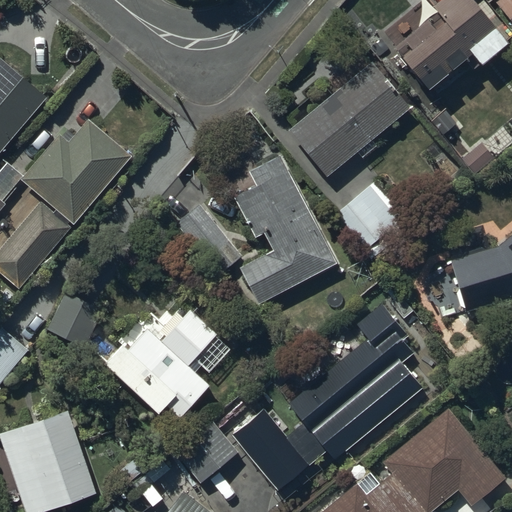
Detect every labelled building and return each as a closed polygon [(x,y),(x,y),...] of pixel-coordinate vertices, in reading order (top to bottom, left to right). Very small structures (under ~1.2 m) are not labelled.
[(402,57),(429,91),(500,36),(472,0),(444,0),(435,8),(447,23),(402,57)] [(511,0),(501,0),(497,3),(511,21),(511,0)] [(0,148),(48,90),(1,51),(0,52),(0,148)] [(289,127),(326,173),(410,108),(373,61),(289,127)] [(74,218),(131,151),(89,115),(69,138),(61,131),(23,174),(59,206),(72,217),(74,218)] [(237,261),(257,300),(333,260),(276,153),(246,169),(254,182),(231,194),(253,235),(262,230),(270,244),(237,261)] [(9,161),(0,171),(0,191),(4,195),(23,172),(9,161)] [(374,182),(337,212),(368,248),(404,218),(374,182)] [(42,198),(0,248),(0,270),(21,288),(73,224),(69,220),(72,217),(59,206),(56,209),(42,198)] [(243,250),(198,198),(170,222),(215,274),(243,250)] [(511,288),(511,233),(501,242),(452,253),(462,300),(511,288)] [(66,285),(47,323),(84,341),(103,304),(66,285)] [(176,418),(216,378),(190,352),(216,326),(192,302),(167,327),(150,310),(108,351),(176,418)] [(410,335),(384,304),(358,325),(369,338),(287,406),(301,423),(289,433),(268,407),(233,436),(279,492),(327,453),(335,463),(423,390),(400,364),(412,354),(402,342),(410,335)] [(32,348),(4,323),(0,327),(0,384),(32,348)] [(72,404),(1,428),(29,511),(31,511),(101,489),(72,404)] [(472,505),(506,477),(450,408),(382,463),(392,475),(382,484),(404,511),(431,511),(459,489),(472,505)] [(202,484),(239,453),(213,421),(176,452),(202,484)] [(404,511),(382,484),(367,496),(357,484),(322,511),(404,511)] [(209,511),(188,486),(167,511),(209,511)]
